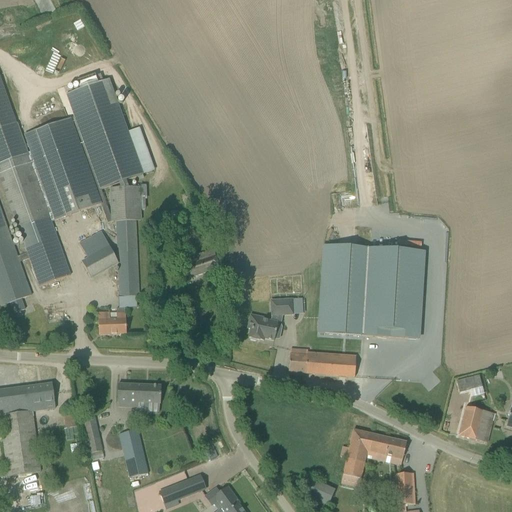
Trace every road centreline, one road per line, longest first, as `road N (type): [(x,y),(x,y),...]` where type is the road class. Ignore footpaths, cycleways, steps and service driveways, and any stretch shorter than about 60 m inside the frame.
road 1 (unclassified): [(227,374),(352,403),(511,469)]
road 2 (unclassified): [(0,356),(227,374)]
road 3 (track): [(384,219),(355,0)]
road 4 (unclassified): [(289,511),(232,426),(227,374)]
